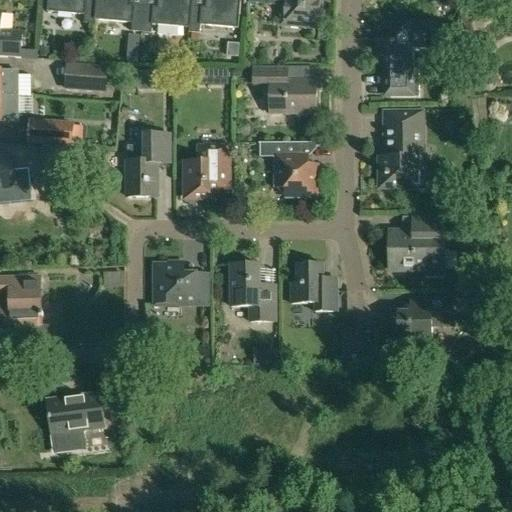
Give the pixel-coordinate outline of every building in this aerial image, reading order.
[(84,24),(95,25),(97,0),(48,0),(48,13),(85,16),(84,24)] [(132,32),(142,33),(144,7),(131,6),(131,0),(97,0),(95,25),(96,25),(96,21),(132,24),(132,32)] [(189,33),(191,0),(158,0),(158,8),(144,7),(142,33),(152,34),(153,25),(189,28),(189,33)] [(238,29),(240,0),(206,0),(205,8),(192,7),(192,0),(191,0),(189,33),(191,33),(200,34),(201,25),(238,29)] [(318,28),(320,0),(261,0),(261,4),(283,6),(281,25),(318,28)] [(0,58),(22,59),(23,34),(1,33),(3,14),(0,13),(0,58)] [(402,16),(402,35),(401,35),(399,36),(398,36),(397,37),(396,38),(396,39),(396,40),(378,41),(378,55),(383,55),(383,70),(388,70),(388,97),(418,97),(418,68),(413,69),(413,50),(433,50),(433,22),(416,22),(416,16),(402,16)] [(164,28),(163,38),(187,39),(187,29),(164,28)] [(140,40),(131,39),(130,49),(139,49),(140,40)] [(239,44),(228,43),(227,57),(238,58),(239,44)] [(51,58),(51,49),(40,49),(40,58),(51,58)] [(108,66),(68,64),(67,88),(107,91),(108,66)] [(253,67),(253,84),(269,84),(269,114),(298,114),(298,116),(316,116),(316,82),(288,82),(288,67),(253,67)] [(172,88),(171,68),(152,68),(152,72),(137,73),(138,92),(172,91),(172,88)] [(0,71),(0,95),(17,96),(18,96),(18,72),(1,72),(1,71),(0,71)] [(220,89),(220,75),(204,74),(204,89),(220,89)] [(26,100),(37,100),(37,78),(26,79),(26,100)] [(0,120),(0,121),(0,122),(18,122),(18,96),(17,96),(0,95),(0,120)] [(489,130),(485,97),(471,99),(471,96),(460,96),(460,105),(460,114),(473,114),(475,132),(489,130)] [(421,187),(421,113),(384,113),(384,157),(379,157),(379,175),(382,175),(382,188),(421,187)] [(73,146),(74,123),(31,121),(29,144),(73,146)] [(126,162),(126,178),(128,178),(128,198),(156,198),(156,164),(170,164),(170,135),(144,135),(144,147),(128,147),(128,162),(126,162)] [(284,197),(316,197),(316,143),(259,143),(259,158),(276,158),(276,189),(284,197)] [(74,147),(41,150),(45,181),(76,178),(74,147)] [(229,190),(229,147),(198,147),(198,162),(185,162),(185,198),(210,198),(210,190),(229,190)] [(0,194),(31,191),(29,170),(14,172),(12,156),(0,157),(0,194)] [(390,272),(425,271),(425,279),(443,279),(443,231),(438,231),(438,217),(421,218),(421,232),(390,232),(390,272)] [(207,306),(207,275),(183,275),(183,263),(169,263),(169,266),(155,266),(156,306),(207,306)] [(275,323),(275,286),(259,286),(259,265),(231,265),(231,308),(250,308),(250,323),(275,323)] [(337,313),(336,284),(323,284),(322,265),(296,265),(296,284),(291,284),(291,305),(314,305),(315,313),(337,313)] [(0,327),(4,327),(4,339),(34,338),(34,326),(41,326),(40,278),(0,279),(0,327)] [(478,315),(493,315),(493,295),(478,295),(478,315)] [(451,326),(451,300),(420,300),(420,314),(393,314),(393,341),(430,341),(430,326),(451,326)] [(335,317),(335,333),(344,333),(344,317),(335,317)] [(268,355),(268,364),(279,363),(278,355),(268,355)] [(360,418),(360,388),(334,387),(334,418),(360,418)] [(166,416),(209,414),(208,408),(195,408),(194,393),(164,394),(166,416)] [(101,395),(48,402),(53,437),(54,437),(56,455),(87,451),(85,433),(106,430),(101,395)] [(342,489),(377,481),(374,468),(355,472),(354,466),(337,470),(342,489)] [(142,511),(162,511),(163,493),(143,493),(142,511)]
